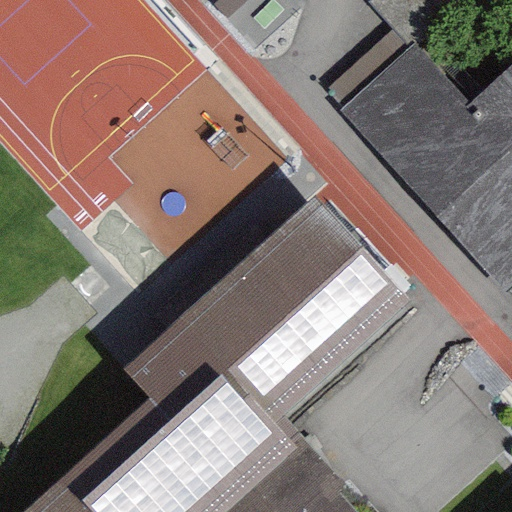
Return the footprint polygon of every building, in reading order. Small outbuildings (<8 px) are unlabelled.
[(210,0),(229,20),(251,0),(210,0)] [(454,0),(372,0),(369,3),(393,29),(412,49),(461,7),(454,0)] [(345,110),(412,49),(393,29),(326,90),(345,110)] [(511,69),(469,108),(412,49),(345,110),(504,287),(511,279),(511,69)] [(139,372),(166,403),(208,366),(261,424),(400,301),(319,210),(276,249),(256,226),(159,313),(179,336),(139,372)] [(265,429),(261,424),(208,366),(166,403),(45,511),(207,511),(244,478),(229,462),(265,429)] [(244,478),(207,511),(345,511),(265,429),(229,462),(244,478)]
